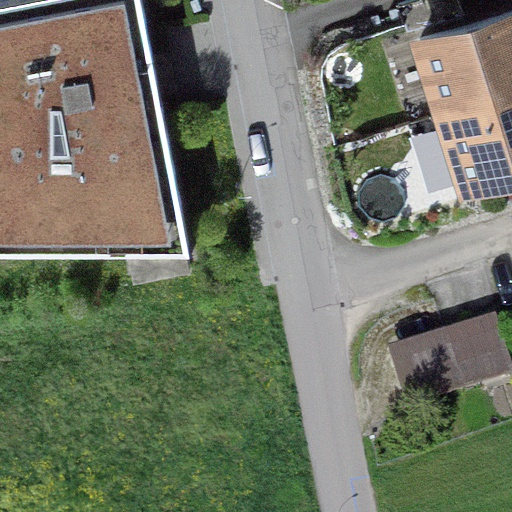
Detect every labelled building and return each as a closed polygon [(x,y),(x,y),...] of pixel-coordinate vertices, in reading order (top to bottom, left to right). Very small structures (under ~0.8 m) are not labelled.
[(141,0),(0,0),(0,236),(186,235),(141,0)] [(465,16),(460,0),(405,0),(414,30),(465,16)] [(438,117),(511,96),(511,2),(465,16),(414,30),(438,117)] [(511,96),(438,117),(462,203),(511,188),(511,96)] [(511,325),(408,358),(428,422),(511,395),(511,325)]
